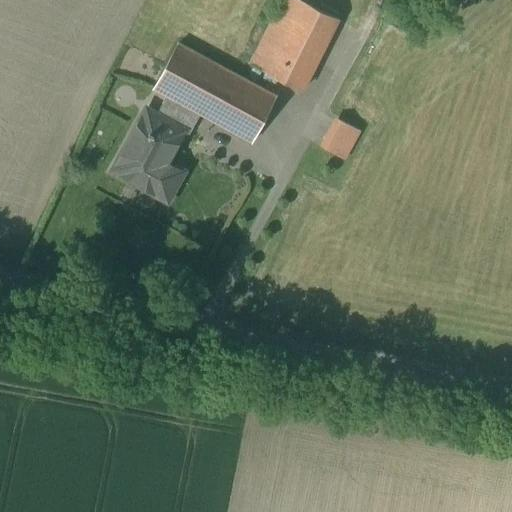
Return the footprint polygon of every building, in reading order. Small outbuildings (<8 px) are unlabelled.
[(338,19),(299,0),(282,0),(250,65),(302,91),(338,19)] [(156,115),(188,132),(188,134),(189,135),(200,114),(252,142),(276,96),(243,79),(178,44),(154,89),(166,96),(156,115)] [(188,132),(156,115),(146,109),(112,171),(167,201),(176,185),(161,176),(169,164),(188,134),(188,132)] [(359,132),(336,119),(321,146),(344,158),(359,132)] [(161,176),(176,185),(183,172),(169,164),(161,176)]
